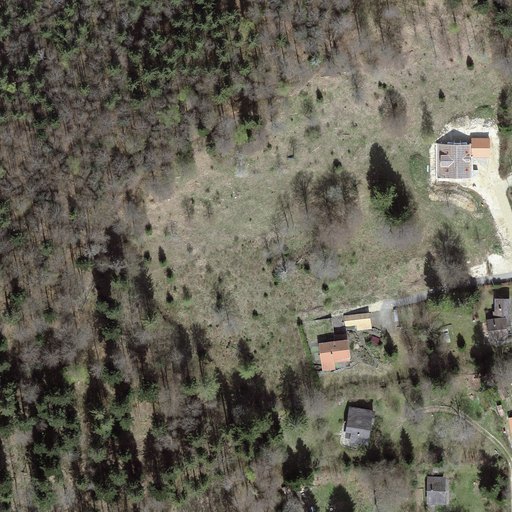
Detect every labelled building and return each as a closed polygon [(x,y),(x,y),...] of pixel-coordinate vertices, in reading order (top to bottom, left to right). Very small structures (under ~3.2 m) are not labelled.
[(496,311),(493,311),(493,320),(488,320),(491,338),(511,335),(510,317),(509,317),(509,299),(497,298),(496,311)] [(367,313),(346,316),(347,324),(368,321),(367,313)] [(324,362),(349,358),(346,337),(334,339),(335,342),(321,344),(324,362)] [(493,380),(499,388),(498,389),(502,398),(508,395),(503,385),(505,384),(500,375),(493,380)] [(486,392),(480,394),(485,407),(491,405),(486,392)] [(350,408),(347,429),(353,430),(352,438),(358,439),(358,441),(365,442),(368,420),(372,421),(373,411),(350,408)] [(435,502),(443,502),(443,479),(429,479),(429,500),(435,500),(435,502)] [(304,511),(288,484),(282,488),(295,511),(304,511)]
